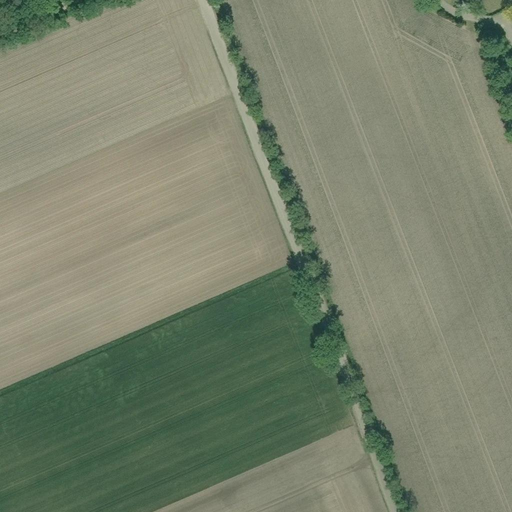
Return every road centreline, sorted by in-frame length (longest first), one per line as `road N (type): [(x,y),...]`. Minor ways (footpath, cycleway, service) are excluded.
road 1 (track): [(195,0),(393,511)]
road 2 (unknown): [(450,0),(511,136)]
